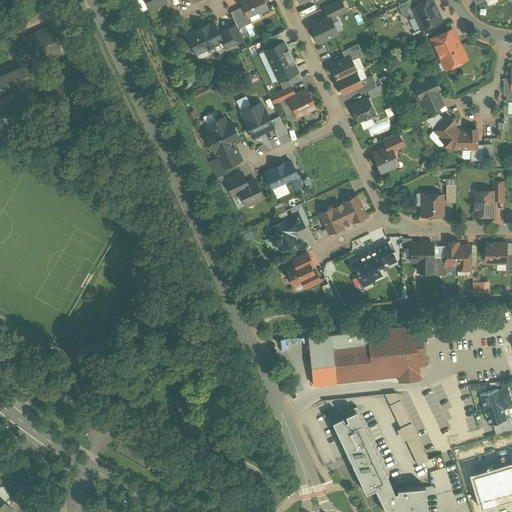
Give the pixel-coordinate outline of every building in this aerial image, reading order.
[(146,0),(151,9),(166,2),(164,0),(146,0)] [(263,0),(247,0),(242,3),(243,6),(248,17),(249,16),(259,12),(259,13),(267,9),(263,0)] [(340,0),(324,8),(328,16),(329,16),(330,18),(345,11),(340,0)] [(414,0),(408,0),(398,5),(403,18),(410,15),(407,10),(417,5),(414,0)] [(427,0),(417,5),(407,10),(410,15),(411,17),(415,16),(421,29),(411,34),(412,34),(440,20),(436,11),(436,10),(435,10),(433,5),(434,5),(433,4),(433,5),(430,0),(427,0)] [(243,6),(230,12),(236,24),(238,29),(252,22),(249,16),(248,17),(243,6)] [(328,16),(310,25),(318,42),(337,34),(330,18),(329,16),(328,16)] [(210,24),(209,23),(194,31),(186,35),(190,43),(189,46),(192,46),(196,54),(206,49),(208,50),(213,47),(214,46),(219,43),(223,41),(218,32),(214,22),(210,24)] [(236,24),(218,32),(223,41),(219,43),(222,51),(243,40),(238,29),(236,24)] [(52,29),(12,47),(22,67),(25,66),(61,49),(52,29)] [(449,29),(432,38),(431,39),(440,58),(443,57),(445,62),(448,63),(450,66),(451,67),(463,61),(464,60),(462,56),(463,53),(457,40),(455,39),(451,30),(449,29)] [(286,50),(282,42),(264,50),(279,80),(297,72),(293,63),(294,63),(287,49),(286,50)] [(358,44),(342,52),(345,58),(349,56),(351,61),(363,55),(358,44)] [(345,58),(330,65),(337,79),(336,80),(356,71),(351,61),(349,56),(345,58)] [(22,67),(0,76),(0,95),(20,87),(28,105),(40,100),(25,66),(22,67)] [(356,71),(336,80),(343,95),(357,88),(362,86),(360,81),(355,71),(356,71)] [(372,76),(360,81),(362,86),(357,88),(361,95),(367,92),(377,87),(372,76)] [(73,77),(53,87),(60,102),(80,92),(73,77)] [(433,77),(414,86),(420,99),(421,98),(424,104),(438,97),(436,91),(439,90),(433,77)] [(377,87),(367,92),(370,98),(385,91),(382,85),(377,87)] [(290,86),(275,93),(279,102),(288,98),(295,95),(290,86)] [(295,95),(288,98),(297,116),(315,108),(306,89),(295,95)] [(438,97),(424,104),(428,112),(442,105),(438,97)] [(367,98),(351,106),(354,112),(353,115),(355,119),(357,120),(359,123),(375,115),(367,98)] [(263,108),(260,102),(241,111),(244,117),(243,118),(252,137),(273,127),(264,108),(263,108)] [(438,114),(424,121),(434,130),(444,120),(438,114)] [(451,147),(459,132),(453,125),(455,123),(448,116),(444,120),(434,130),(441,138),(440,139),(450,148),(451,147)] [(224,117),(207,125),(209,130),(205,132),(214,152),(215,152),(218,158),(209,161),(217,178),(230,171),(228,166),(241,159),(235,147),(233,148),(230,142),(239,138),(230,120),(226,122),(224,117)] [(368,130),(371,135),(388,125),(385,121),(368,130)] [(459,132),(451,147),(452,149),(471,149),(477,149),(477,145),(476,129),(467,129),(467,132),(459,132)] [(397,133),(383,139),(386,147),(390,146),(392,150),(403,146),(397,133)] [(477,149),(471,149),(471,152),(470,152),(470,161),(484,161),(484,145),(477,145),(477,149)] [(386,147),(382,149),(381,152),(373,155),(378,165),(377,167),(379,171),(380,171),(381,171),(381,173),(394,167),(392,164),(393,162),(396,161),(394,156),(395,156),(392,150),(390,146),(386,147)] [(282,165),(273,169),(273,168),(272,169),(265,173),(273,189),(286,183),(290,191),(301,186),(297,177),(298,177),(290,161),(283,164),(282,164),(282,165)] [(242,173),(225,181),(232,196),(239,193),(237,188),(247,184),(242,173)] [(247,184),(237,188),(239,193),(246,206),(248,207),(253,204),(254,202),(263,198),(255,180),(247,184)] [(505,182),(494,182),(494,191),(495,191),(495,200),(505,200),(505,182)] [(456,185),(446,185),(446,203),(456,203),(456,185)] [(494,191),(480,191),(480,199),(475,203),(475,207),(474,208),(474,212),(475,214),(475,215),(495,215),(495,200),(495,191),(494,191)] [(443,195),(425,195),(425,202),(421,205),(421,215),(443,215),(443,195)] [(341,206),(348,222),(352,220),(353,222),(366,216),(357,196),(350,199),(350,200),(345,203),(344,202),(343,202),(344,203),(340,205),(341,206)] [(348,222),(341,206),(336,208),(335,207),(333,208),(333,207),(332,207),(332,209),(327,211),(326,210),(319,213),(329,233),(342,227),(341,225),(348,222)] [(290,219),(270,228),(273,234),(272,235),(271,237),(273,243),(276,244),(278,244),(280,249),(296,242),(293,236),(294,231),(304,227),(297,213),(290,216),(290,219)] [(387,242),(375,248),(376,250),(382,264),(387,262),(389,265),(396,262),(387,242)] [(424,242),(423,243),(411,243),(411,262),(412,262),(413,263),(417,263),(418,262),(426,262),(431,262),(431,257),(431,243),(429,243),(428,242),(424,242)] [(459,243),(446,243),(446,257),(446,265),(447,265),(458,265),(458,246),(459,246),(459,243)] [(507,243),(487,243),(487,262),(506,263),(507,263),(507,255),(507,243)] [(459,246),(458,246),(458,265),(458,269),(470,269),(471,269),(471,261),(471,246),(459,246)] [(376,250),(355,260),(360,271),(356,273),(362,284),(374,278),(375,280),(382,277),(381,273),(380,272),(377,266),(382,264),(376,250)] [(307,253),(297,258),(302,267),(309,264),(310,264),(312,263),(307,253)] [(440,257),(431,257),(431,262),(426,262),(426,275),(440,275),(440,257)] [(309,264),(302,267),(297,258),(292,260),(295,266),(286,270),(294,286),(294,285),(297,291),(305,287),(320,281),(315,270),(313,272),(310,264),(309,264)] [(490,293),(490,281),(473,281),(473,293),(490,293)] [(418,285),(410,286),(412,298),(420,297),(418,285)] [(421,325),(367,331),(368,342),(332,346),(336,382),(419,374),(418,366),(425,365),(421,325)] [(506,386),(482,394),(491,421),(506,416),(502,404),(511,401),(506,386)] [(397,389),(385,394),(399,426),(396,428),(402,440),(406,438),(417,464),(428,459),(397,389)] [(380,499),(394,492),(386,476),(389,474),(356,406),(343,412),(344,415),(331,421),(349,459),(365,492),(374,488),(380,499)] [(511,460),(472,473),(483,508),(511,498),(511,460)] [(397,491),(394,492),(380,499),(385,511),(426,511),(427,511),(424,486),(396,488),(397,491)] [(25,493),(10,507),(13,509),(9,511),(18,511),(26,506),(31,500),(25,493)] [(0,511),(9,511),(13,509),(10,507),(4,500),(2,502),(0,499),(0,511)]
